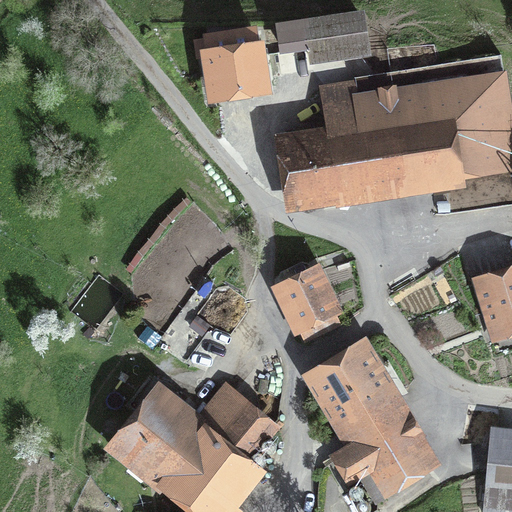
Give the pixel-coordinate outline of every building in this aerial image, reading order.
[(281,27),(285,53),(310,49),(311,58),(365,50),(360,15),(281,27)] [(216,95),(262,87),(254,31),(207,38),(216,95)] [(293,200),(511,166),(511,127),(503,73),(358,95),(356,82),(325,87),(333,139),(285,146),(293,200)] [(508,196),(446,204),(447,214),(510,206),(508,196)] [(199,313),(200,241),(147,240),(146,302),(166,302),(166,313),(199,313)] [(299,327),(305,340),(339,324),(333,311),(340,308),(321,269),(281,288),(290,308),(284,311),(293,330),(299,327)] [(511,272),(480,283),(496,334),(511,328),(511,272)] [(359,472),(374,498),(429,465),(361,352),(319,377),(357,441),(333,455),(348,479),(359,472)] [(258,472),(245,461),(272,428),(227,391),(199,425),(192,420),(193,419),(159,392),(115,446),(151,474),(198,511),(238,511),(241,510),(232,503),(258,472)] [(493,484),(511,486),(511,443),(497,442),(493,484)] [(511,495),(486,493),(485,505),(511,508),(511,495)]
